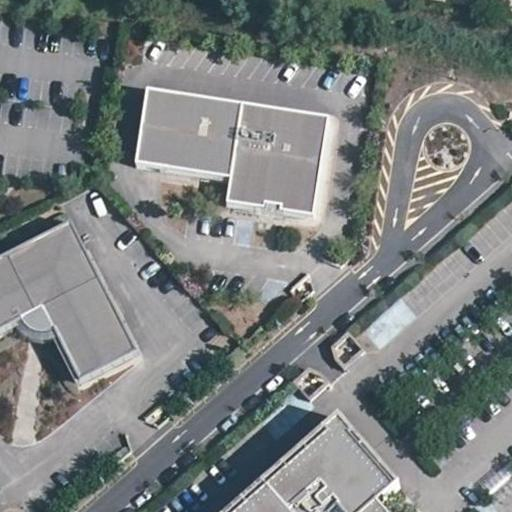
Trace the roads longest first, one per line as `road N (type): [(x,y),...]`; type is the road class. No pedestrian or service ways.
road 1 (unclassified): [(97,511),(388,260)]
road 2 (unclassified): [(388,260),(476,179),(486,157),(482,132),(469,117),(454,110),(421,115),(393,226)]
